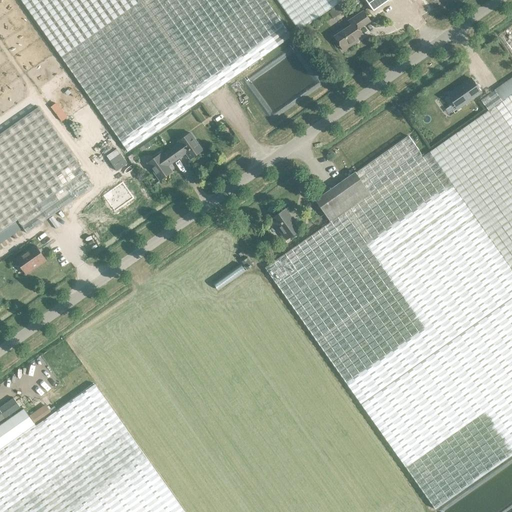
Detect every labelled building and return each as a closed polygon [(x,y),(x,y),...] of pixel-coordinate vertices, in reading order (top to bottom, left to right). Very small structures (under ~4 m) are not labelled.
[(292,37),(266,0),(20,0),(128,152),(292,37)] [(277,0),(299,31),(343,0),(365,0),(373,12),(390,0),(277,0)] [(334,37),(343,51),(357,41),(356,42),(355,40),(362,35),(359,29),(370,22),(363,11),(348,21),(348,22),(350,21),(352,25),(334,37)] [(488,111),(429,152),(511,269),(511,78),(494,91),(480,100),(488,111)] [(480,93),(470,79),(461,85),(462,86),(459,88),(458,87),(450,93),(460,108),(480,93)] [(38,107),(0,133),(0,232),(17,221),(26,234),(93,187),(38,107)] [(179,144),(170,150),(177,160),(182,156),(182,155),(185,153),(190,159),(202,151),(190,133),(178,142),(179,144)] [(330,222),(265,268),(361,404),(405,468),(435,510),(511,456),(511,269),(429,152),(422,157),(407,135),(315,200),(330,222)] [(140,148),(142,151),(149,146),(148,143),(140,148)] [(177,160),(170,150),(161,156),(160,155),(147,163),(159,181),(172,172),(167,166),(170,163),(171,164),(177,160)] [(134,198),(122,182),(103,196),(114,212),(134,198)] [(283,242),(303,228),(302,228),(300,230),(294,221),(293,222),(291,218),(291,216),(286,210),(288,208),(288,207),(268,221),(269,222),(271,220),(285,240),(283,242)] [(314,216),(313,217),(312,218),(312,219),(312,220),(312,221),(312,222),(313,223),(313,224),(314,225),(315,225),(316,225),(318,225),(319,225),(320,225),(320,224),(321,224),(321,223),(322,222),(322,221),(322,220),(322,219),(321,218),(321,217),(320,216),(319,216),(318,215),(317,215),(315,215),(315,216),(314,216)] [(16,260),(26,274),(45,261),(35,246),(16,260)] [(0,425),(0,511),(184,511),(94,384),(35,426),(23,409),(0,425)] [(0,410),(6,418),(22,407),(16,399),(0,410)] [(45,406),(30,417),(36,425),(51,414),(45,406)]
